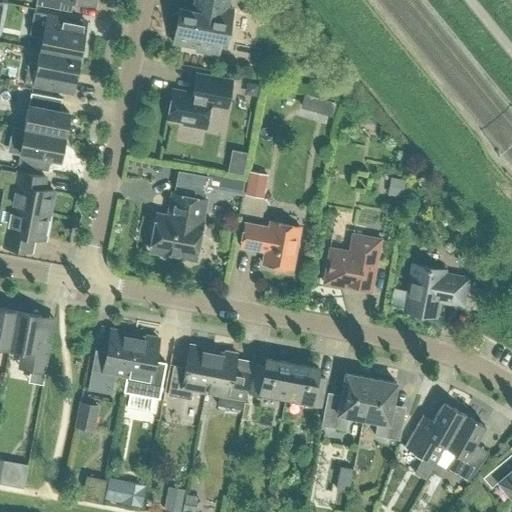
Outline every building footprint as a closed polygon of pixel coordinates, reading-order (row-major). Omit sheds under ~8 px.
[(93,0),(35,0),(35,4),(70,11),(71,0),(77,0),(93,3),(93,0)] [(193,0),(192,10),(178,8),(177,12),(174,11),(170,14),(168,24),(171,28),(174,29),(172,42),(195,46),(195,50),(217,54),(220,41),(225,43),(232,8),(226,7),(227,0),(193,0)] [(41,36),(39,49),(79,57),(85,22),(33,12),(29,33),(41,36)] [(27,62),(23,83),(72,92),(79,57),(39,49),(36,63),(27,62)] [(195,72),(195,74),(191,92),(171,88),(166,118),(183,121),(182,124),(204,128),(210,99),(227,102),(231,79),(195,72)] [(30,92),(23,128),(64,135),(68,112),(58,110),(61,98),(30,92)] [(317,96),(312,109),(331,115),(335,101),(317,96)] [(23,128),(16,164),(47,169),(49,157),(59,159),(64,135),(23,128)] [(174,168),(177,152),(156,149),(154,164),(174,168)] [(0,168),(0,186),(2,187),(0,198),(0,204),(9,207),(49,214),(53,191),(42,189),(45,176),(16,171),(0,168)] [(262,197),(267,173),(249,170),(244,194),(262,197)] [(155,214),(149,249),(195,258),(201,222),(199,222),(204,199),(172,193),(168,216),(155,214)] [(0,243),(2,244),(2,245),(30,250),(33,236),(44,238),(49,214),(9,207),(0,204),(0,243)] [(244,222),(239,246),(264,251),(261,262),(291,268),(299,226),(269,221),(268,227),(244,222)] [(468,229),(458,236),(471,253),(481,245),(468,229)] [(329,247),(322,282),(370,291),(380,238),(352,233),(348,251),(329,247)] [(444,269),(412,263),(403,310),(435,316),(438,300),(462,305),(467,277),(443,273),(444,269)] [(0,345),(8,347),(15,310),(0,307),(0,345)] [(41,315),(15,310),(8,347),(21,350),(18,366),(44,371),(54,320),(40,317),(41,315)] [(114,373),(126,375),(133,335),(123,333),(123,331),(110,328),(106,351),(94,349),(87,388),(110,393),(114,373)] [(144,337),(133,335),(126,375),(123,391),(134,393),(158,398),(165,362),(153,360),(158,337),(144,335),(144,337)] [(192,388),(204,391),(212,350),(200,348),(201,345),(189,343),(184,367),(172,364),(167,395),(190,399),(192,388)] [(223,353),(212,350),(204,391),(219,393),(217,404),(241,409),(247,379),(232,376),(236,352),(224,350),(223,353)] [(259,391),(285,396),(291,362),(265,357),(263,366),(254,365),(249,392),(259,394),(259,391)] [(317,367),(291,362),(285,396),(310,400),(310,403),(319,405),(324,378),(315,376),(317,367)] [(348,415),(362,418),(370,377),(344,372),(339,401),(325,398),(320,424),(345,429),(348,415)] [(395,382),(370,377),(362,418),(376,420),(374,435),(398,439),(403,413),(390,411),(395,382)] [(98,403),(78,400),(74,426),(77,426),(76,435),(87,437),(89,428),(94,429),(98,403)] [(421,414),(403,445),(422,456),(413,472),(426,479),(444,446),(463,413),(442,401),(432,419),(421,414)] [(484,425),(463,413),(444,446),(455,452),(445,469),(466,481),(483,458),(470,450),(484,425)] [(18,448),(16,472),(46,475),(48,451),(18,448)] [(497,480),(511,498),(511,451),(482,477),(490,486),(497,480)] [(145,483),(108,476),(104,497),(140,505),(145,483)] [(201,497),(204,484),(193,481),(189,494),(201,497)]
